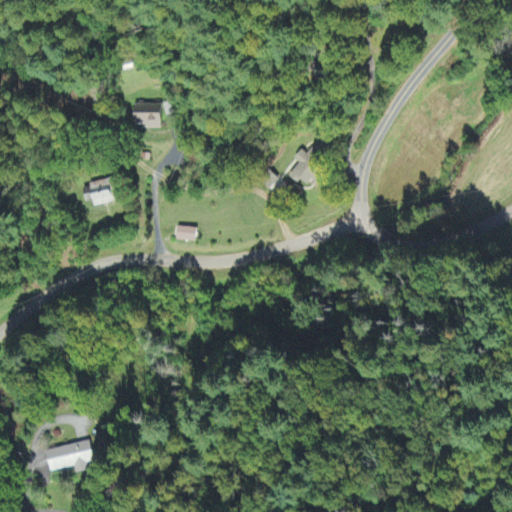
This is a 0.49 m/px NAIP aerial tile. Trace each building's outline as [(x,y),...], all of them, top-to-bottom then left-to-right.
[(164,131),(164,118),(171,118),(171,107),(138,106),(138,130),(164,131)] [(295,161),(301,165),(294,175),(312,189),(326,169),(309,156),(308,156),(302,152),(295,161)] [(95,208),(117,205),(114,182),(92,185),(95,208)] [(201,244),(201,230),(181,229),(180,243),(201,244)] [(55,473),(78,470),(79,476),(93,474),(92,466),(98,465),(95,445),(52,451),(55,473)]
